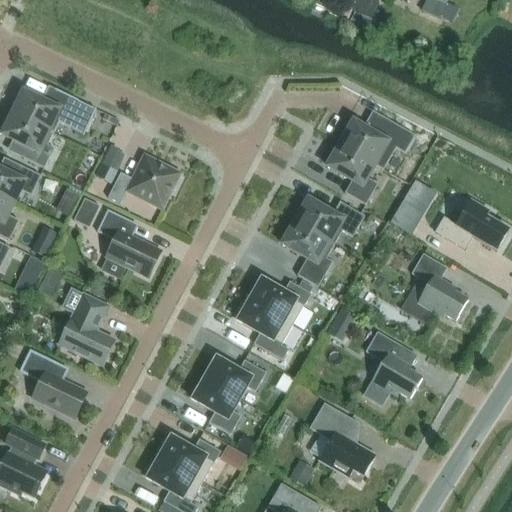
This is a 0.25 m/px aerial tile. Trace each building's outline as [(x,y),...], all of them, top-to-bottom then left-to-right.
[(347,19),(350,13),(355,0),(337,0),(332,12),(347,19)] [(373,0),(355,0),(350,13),(368,21),(377,3),(373,1),(373,0)] [(446,5),(448,0),(424,0),(420,9),(439,17),(445,4),(446,5)] [(82,136),(94,110),(54,91),(47,106),(19,92),(13,104),(16,105),(12,115),(53,135),(58,124),(82,136)] [(43,155),(53,135),(12,115),(7,125),(3,123),(0,129),(0,136),(27,149),(22,160),(43,171),(49,159),(43,155)] [(116,128),(119,122),(105,115),(102,121),(116,128)] [(375,167),(374,167),(382,172),(395,150),(404,155),(414,138),(376,116),(367,132),(349,122),(342,134),(345,136),(339,146),(375,167)] [(367,180),(374,167),(375,167),(339,146),(326,169),(351,183),(344,195),(365,207),(377,186),(367,180)] [(124,154),(109,147),(99,166),(114,174),(124,154)] [(120,175),(107,200),(120,206),(126,194),(161,212),(172,192),(175,194),(182,180),(178,178),(179,176),(144,158),(132,181),(120,175)] [(0,198),(13,205),(19,192),(30,197),(40,177),(18,167),(13,178),(0,171),(0,198)] [(67,192),(62,200),(75,207),(79,198),(67,192)] [(7,217),(13,205),(0,198),(0,238),(8,243),(18,223),(7,217)] [(98,208),(82,200),(71,222),(87,230),(98,208)] [(294,225),(334,247),(342,234),(352,239),(364,218),(339,204),(332,216),(304,200),(296,213),(300,215),(294,225)] [(444,221),(435,235),(464,252),(471,239),(497,254),(509,233),(486,219),(489,214),(470,203),(455,228),(444,221)] [(135,226),(107,212),(97,234),(114,242),(106,259),(148,279),(160,254),(128,239),(135,226)] [(334,247),(294,225),(281,247),(307,261),(297,278),(317,289),(331,264),(326,261),(334,247)] [(0,269),(9,250),(0,245),(0,269)] [(36,246),(31,256),(46,263),(51,253),(41,248),(36,246)] [(418,281),(400,312),(427,327),(434,315),(443,320),(445,317),(455,323),(467,302),(454,294),(455,291),(438,281),(445,270),(421,255),(409,275),(418,281)] [(30,259),(22,275),(37,282),(44,266),(30,259)] [(49,270),(45,278),(59,285),(63,277),(49,270)] [(289,284),(283,294),(261,282),(249,302),(293,328),(311,296),(289,284)] [(110,296),(96,290),(92,297),(107,303),(110,296)] [(96,334),(108,309),(70,291),(60,311),(76,318),(61,349),(102,368),(114,343),(96,334)] [(237,323),(259,336),(253,346),(282,363),(288,353),(281,348),(293,328),(249,302),(237,323)] [(343,309),(335,322),(349,331),(357,318),(343,309)] [(375,334),(363,354),(382,365),(371,383),(373,384),(364,399),(382,410),(391,395),(397,398),(399,395),(409,401),(421,381),(408,373),(410,370),(392,360),(399,348),(375,334)] [(74,421),(86,396),(61,384),(67,371),(30,353),(20,374),(40,384),(32,401),(74,421)] [(216,360),(204,381),(239,401),(246,389),(255,394),(266,375),(244,363),(238,373),(216,360)] [(232,413),(239,401),(204,381),(192,402),(214,415),(208,425),(230,438),(241,419),(232,413)] [(352,473),(363,480),(375,459),(341,439),(351,422),(324,406),(309,431),(330,443),(318,463),(348,480),(352,473)] [(21,493),(34,500),(46,475),(34,469),(45,447),(12,431),(5,446),(10,449),(0,470),(0,487),(19,497),(21,493)] [(193,452),(170,439),(158,460),(202,485),(214,465),(220,454),(199,442),(193,452)] [(255,445),(243,439),(236,452),(247,458),(255,445)] [(163,504),(176,511),(196,511),(197,510),(190,506),(202,485),(158,460),(146,481),(169,494),(163,504)] [(312,471),(297,462),(286,480),(302,489),(312,471)] [(319,511),(321,509),(281,486),(267,510),(269,511),(319,511)]
